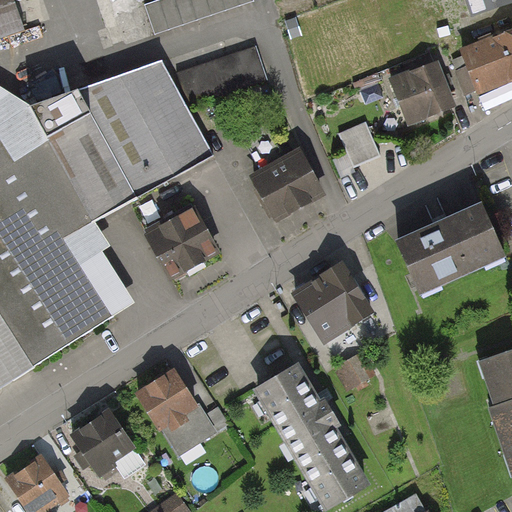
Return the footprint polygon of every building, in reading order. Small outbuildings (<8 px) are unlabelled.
[(9,0),(0,0),(0,31),(18,26),(9,0)] [(254,2),(253,0),(160,0),(146,5),(156,35),(254,2)] [(449,22),(441,0),(406,0),(411,15),(391,21),(400,48),(419,41),(417,33),(449,22)] [(504,0),(467,0),(471,11),(504,0)] [(511,74),(511,33),(459,54),(474,90),(511,74)] [(192,105),(267,80),(256,48),(181,73),(192,105)] [(0,389),(133,303),(101,253),(109,248),(91,220),(210,144),(156,60),(27,105),(0,87),(0,389)] [(451,106),(433,62),(388,80),(406,124),(451,106)] [(381,156),(367,124),(340,136),(354,168),(381,156)] [(324,195),(298,150),(248,178),(274,223),(324,195)] [(502,250),(484,209),(400,246),(419,288),(502,250)] [(192,212),(145,236),(167,277),(213,253),(192,212)] [(375,314),(343,264),(289,298),(322,348),(375,314)] [(511,474),(511,349),(481,360),(497,408),(490,410),(511,475),(511,474)] [(341,367),(354,389),(371,379),(358,357),(341,367)] [(365,482),(295,364),(251,390),(321,508),(365,482)] [(197,406),(174,371),(135,395),(158,431),(197,406)] [(130,450),(104,411),(68,435),(94,474),(130,450)] [(46,511),(70,494),(42,456),(5,483),(26,511),(46,511)] [(191,511),(179,495),(155,511),(191,511)]
